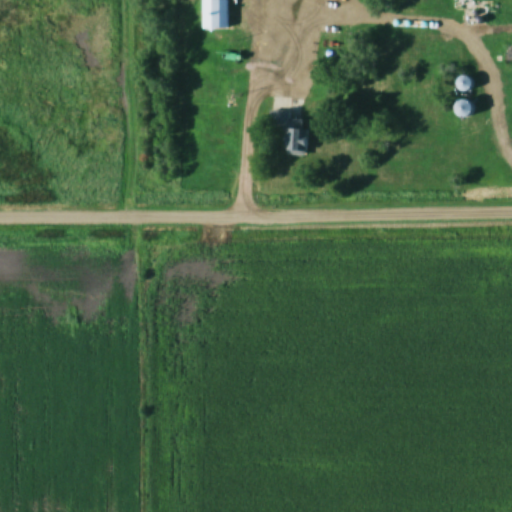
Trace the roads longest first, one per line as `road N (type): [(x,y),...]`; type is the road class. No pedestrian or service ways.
road 1 (track): [(243,203),(249,106),(267,29),(275,10),(287,5),(430,11),(466,24),(511,148)]
road 2 (track): [(0,204),(511,200)]
